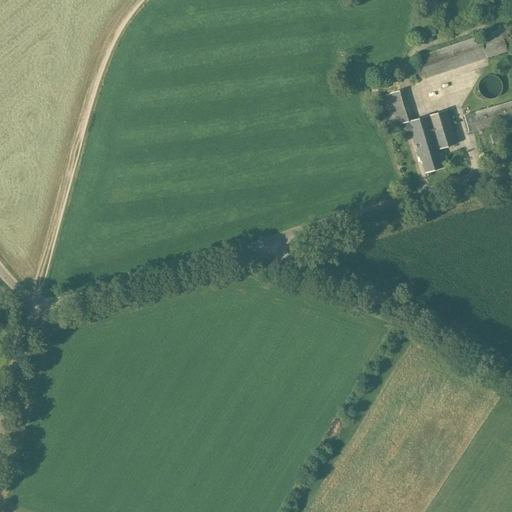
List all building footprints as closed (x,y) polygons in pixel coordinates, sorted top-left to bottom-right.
[(459,68),(487,59),(511,50),(511,46),(509,38),(506,28),(452,46),(459,68)] [(454,74),(448,53),(440,55),(447,76),(454,74)] [(415,79),(421,78),(414,54),(402,58),(405,70),(400,71),(402,77),(413,74),(415,79)] [(437,150),(456,144),(447,111),(413,122),(403,90),(380,98),(390,129),(400,126),(404,137),(413,135),(421,162),(422,161),(425,173),(443,168),(437,150)] [(469,133),(511,119),(511,101),(464,116),(469,133)] [(503,132),(490,135),(494,148),(506,145),(503,132)]
